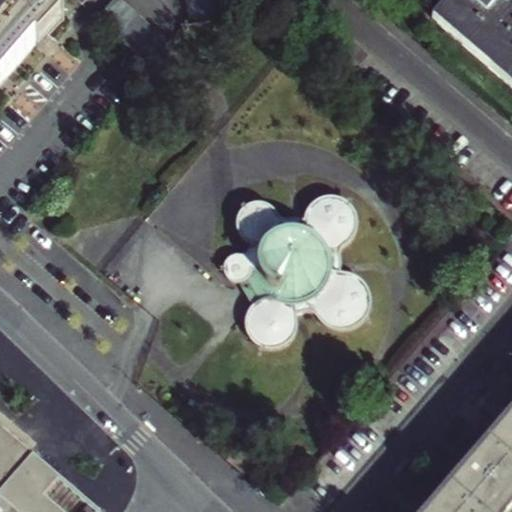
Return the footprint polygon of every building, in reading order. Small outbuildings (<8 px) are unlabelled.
[(65,20),(40,0),(0,0),(0,85),(36,44),(39,47),(65,20)] [(119,0),(108,0),(95,17),(98,19),(97,20),(132,50),(152,28),(119,0)] [(187,0),(191,25),(222,21),(218,0),(187,0)] [(511,0),(446,0),(432,17),(511,85),(511,0)] [(152,28),(132,50),(149,64),(168,41),(152,28)] [(298,323),(297,315),(304,314),(311,314),(315,317),(319,322),(322,325),(327,328),(332,330),(339,331),(345,331),(351,329),(356,326),(360,323),(363,319),(366,315),(368,310),(369,303),(369,298),(367,292),(365,287),(362,283),(359,280),(356,277),(351,275),(347,274),(343,273),(340,273),(340,254),(342,250),(345,247),(349,243),(352,240),(354,236),(356,231),(357,226),(357,221),(355,216),(353,211),(351,207),(347,203),(343,201),(338,199),(334,198),(329,198),(325,198),(320,200),(316,202),(312,205),(309,209),(306,213),(304,220),(283,219),(271,207),(265,204),(261,203),(257,203),(252,203),(248,205),(245,207),(241,211),(238,215),(236,221),(236,226),(237,231),(239,235),(241,239),(244,241),(249,245),(244,254),(231,255),(227,259),(225,263),(224,268),(224,273),(226,277),(229,280),(233,283),(239,286),(252,307),(248,312),(246,317),(245,325),(246,332),(249,338),(254,343),(259,347),(264,349),(270,350),(276,350),(282,348),(288,345),(292,340),(295,335),(297,330),(298,323)] [(509,407),(511,404),(511,385),(511,387),(504,394),(499,404),(507,406),(509,407)] [(511,404),(509,407),(511,410),(477,450),(475,448),(468,456),(461,464),(463,466),(429,507),(426,505),(420,511),(499,511),(511,498),(511,404)] [(0,511),(56,511),(40,498),(54,484),(30,463),(36,460),(0,429),(0,511)] [(459,462),(461,464),(468,456),(475,448),(473,446),(470,438),(462,443),(455,450),(450,461),(459,462)] [(406,510),(404,511),(420,511),(426,505),(424,503),(421,495),(414,500),(410,504),(406,510)]
